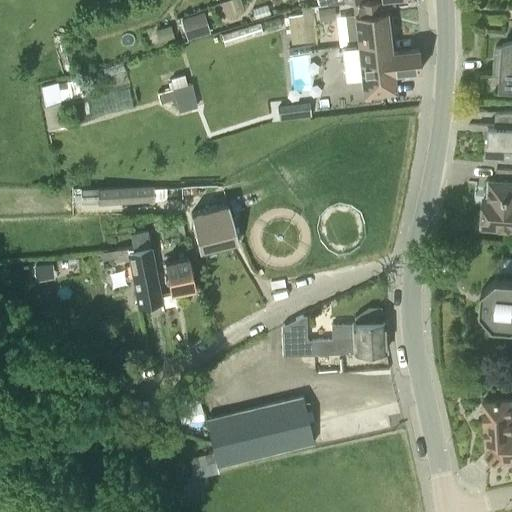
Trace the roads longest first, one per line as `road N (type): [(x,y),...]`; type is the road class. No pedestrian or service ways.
road 1 (residential): [(448,508),(411,305),(445,90),(444,0)]
road 2 (unknown): [(412,278),(280,315),(176,359)]
